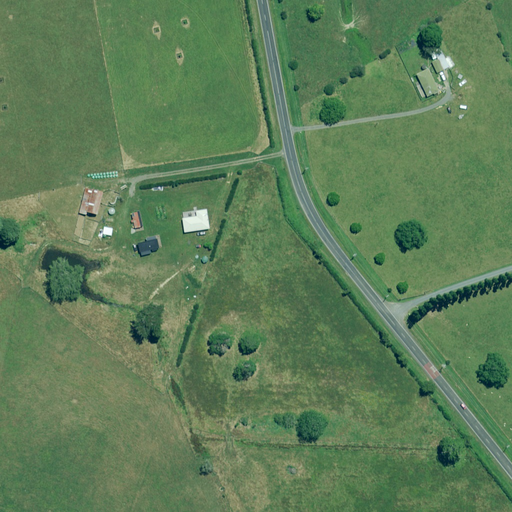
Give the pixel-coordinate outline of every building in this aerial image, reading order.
[(442,52),(436,55),(438,59),(432,62),(437,73),(449,67),(442,52)] [(439,91),(429,69),(417,74),(428,96),(439,91)] [(85,188),(80,213),(87,214),(88,212),(99,214),(104,192),(85,188)] [(141,227),(137,212),(131,213),(135,228),(141,227)] [(151,253),(151,250),(159,248),(157,239),(139,244),(142,255),(151,253)]
